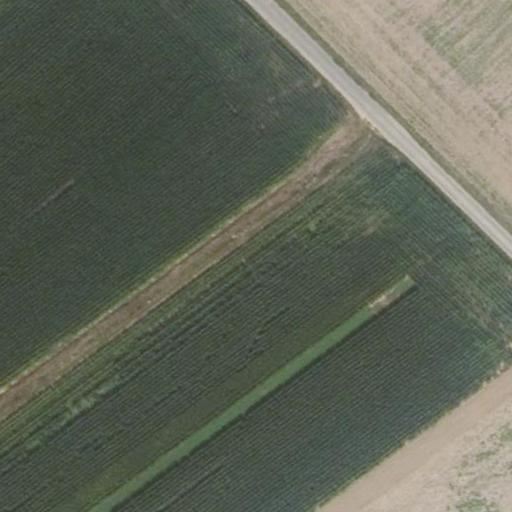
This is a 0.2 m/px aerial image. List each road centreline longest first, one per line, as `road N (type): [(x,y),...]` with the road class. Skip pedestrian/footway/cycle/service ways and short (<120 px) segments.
road 1 (track): [(383,124),(0,409)]
road 2 (unclassified): [(260,0),(511,246)]
